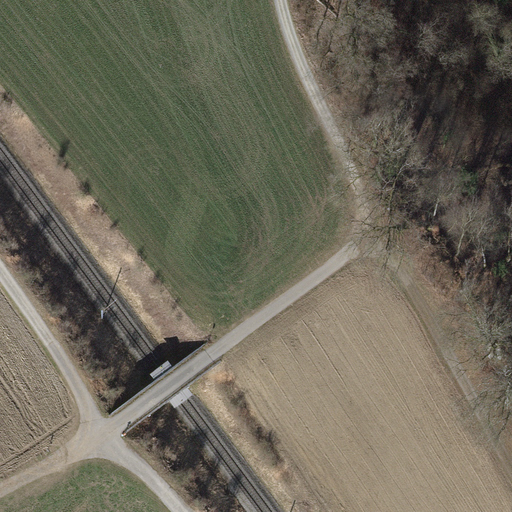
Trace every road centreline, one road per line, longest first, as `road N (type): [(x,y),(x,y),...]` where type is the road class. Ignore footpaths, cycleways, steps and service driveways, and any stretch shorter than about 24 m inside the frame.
road 1 (track): [(361,244),(101,435)]
road 2 (track): [(361,244),(409,270),(422,288),(511,487)]
road 3 (track): [(285,0),(362,165),(369,206),(361,244)]
road 4 (track): [(0,268),(101,435)]
